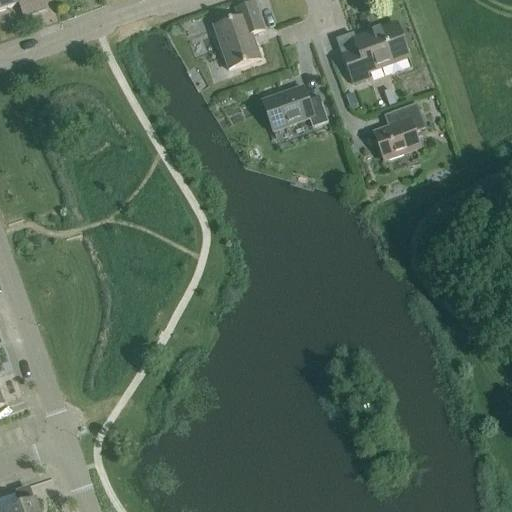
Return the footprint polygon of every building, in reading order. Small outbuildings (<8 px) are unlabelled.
[(0,0),(0,11),(19,6),(23,19),(46,11),(42,0),(0,0)] [(214,28),(229,72),(262,60),(253,36),(265,31),(256,3),(236,10),(239,19),(214,28)] [(409,58),(397,25),(356,40),(353,34),(337,40),(354,84),(370,78),(368,73),(409,58)] [(304,88),(264,102),(274,132),(309,119),(313,129),(329,123),(320,97),(308,101),(304,88)] [(384,161),(420,149),(414,133),(426,129),(417,104),(393,113),(397,125),(374,133),(384,161)] [(39,503),(55,499),(52,486),(36,490),(39,503)] [(40,511),(37,502),(20,508),(16,495),(0,500),(0,511),(40,511)]
